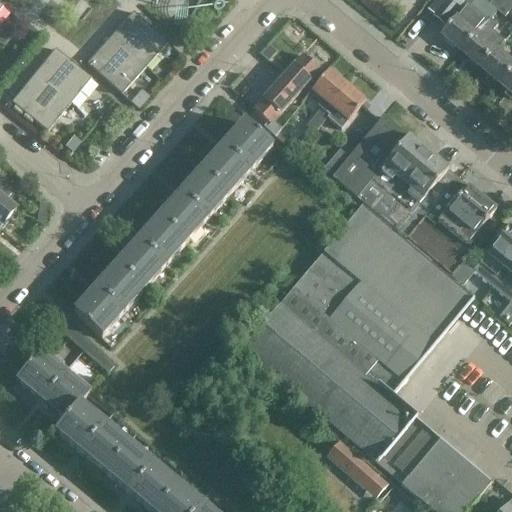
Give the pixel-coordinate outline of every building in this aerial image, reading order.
[(439,0),(429,12),(435,17),(445,26),(463,5),(457,0),(439,0)] [(496,13),(506,0),(496,0),(490,8),(496,13)] [(511,12),(511,4),(506,0),(496,13),(505,20),(511,12)] [(442,38),(461,54),(488,23),(468,7),(442,38)] [(131,12),(107,40),(144,70),(167,44),(131,12)] [(480,71),(496,52),(505,42),(494,33),(498,28),(490,21),(488,23),(461,54),(480,71)] [(144,70),(107,40),(85,64),(121,96),(144,70)] [(91,81),(54,51),(33,79),(69,108),(91,81)] [(511,65),(496,52),(480,71),(499,87),(511,71),(511,65)] [(304,58),(263,102),(253,112),(270,128),(306,89),(311,93),(324,78),(319,74),(321,72),(304,58)] [(511,71),(499,87),(511,97),(511,71)] [(328,74),(324,78),(311,93),(322,103),(317,109),(321,112),(306,129),(315,136),(329,119),(333,122),(338,116),(348,125),(365,105),(328,74)] [(69,108),(33,79),(11,106),(48,135),(69,108)] [(382,119),(356,151),(347,144),(324,171),(325,171),(319,179),(327,186),(331,181),(356,201),(407,140),(382,119)] [(243,126),(73,316),(101,342),(271,151),(243,126)] [(456,181),(407,140),(356,201),(396,234),(405,242),(456,181)] [(0,232),(15,214),(5,206),(11,198),(11,190),(0,181),(0,232)] [(467,189),(456,181),(405,242),(405,243),(450,281),(451,279),(469,258),(477,249),(470,244),(495,213),(467,189)] [(308,272),(320,282),(335,264),(437,349),(472,303),(362,210),(308,272)] [(511,226),(503,235),(501,233),(483,255),(486,257),(479,266),(469,258),(451,279),(509,327),(511,323),(511,226)] [(468,511),(491,484),(480,470),(392,402),(437,349),(335,264),(320,282),(308,272),(240,353),(402,487),(400,489),(428,511),(468,511)] [(116,368),(66,324),(58,333),(108,377),(116,368)] [(145,511),(204,511),(79,408),(90,395),(39,353),(15,383),(64,424),(54,436),(145,511)] [(414,511),(374,476),(377,472),(357,455),(340,442),(316,468),(334,483),(335,482),(345,491),(344,491),(354,499),(368,511),(414,511)]
